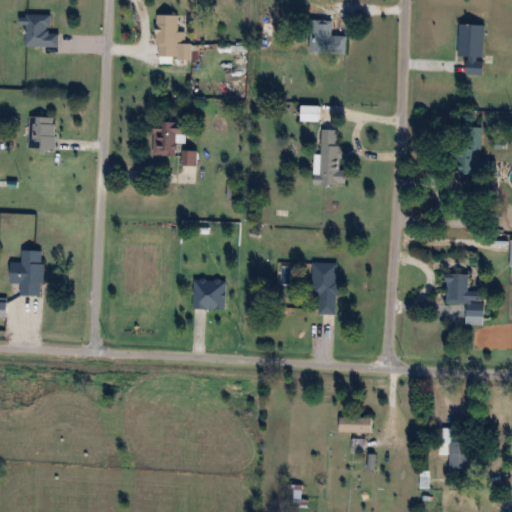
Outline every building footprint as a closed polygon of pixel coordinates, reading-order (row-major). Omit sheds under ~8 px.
[(60,33),(51,32),(51,15),(25,14),(24,46),(60,47),(60,33)] [(179,14),(158,14),(158,59),(191,59),(191,42),(186,42),(186,32),(179,32),(179,14)] [(262,35),(273,35),(273,15),(262,15),(262,35)] [(333,35),(333,19),(311,19),(311,53),(347,53),(347,35),(333,35)] [(485,75),(486,24),(459,24),(459,56),(468,56),(468,74),(485,75)] [(303,121),(320,121),(320,106),(303,106),(303,121)] [(56,116),(30,116),(30,149),(56,150),(56,116)] [(154,156),(177,156),(177,142),(185,142),(185,121),(154,121),(154,156)] [(496,161),(482,160),(483,127),(462,127),(461,177),(496,178),(496,161)] [(322,175),(315,174),(315,184),(346,184),(346,169),(340,169),(341,130),(322,129),(322,175)] [(183,165),(197,165),(197,150),(183,150),(183,165)] [(22,251),(23,296),(44,295),(44,251),(22,251)] [(338,314),(339,263),(316,263),(316,314),(338,314)] [(485,324),(485,291),(470,291),(470,274),(448,274),(448,304),(467,304),(467,325),(485,324)] [(226,310),(227,280),(195,280),(195,309),(226,310)] [(373,417),(340,417),(340,432),(373,432),(373,417)] [(441,428),(442,453),(450,453),(450,470),(472,470),(471,441),(461,442),(461,427),(441,428)] [(367,439),(355,438),(353,453),(365,454),(367,439)] [(309,500),(302,500),(302,485),(287,485),(287,506),(309,506),(309,500)]
